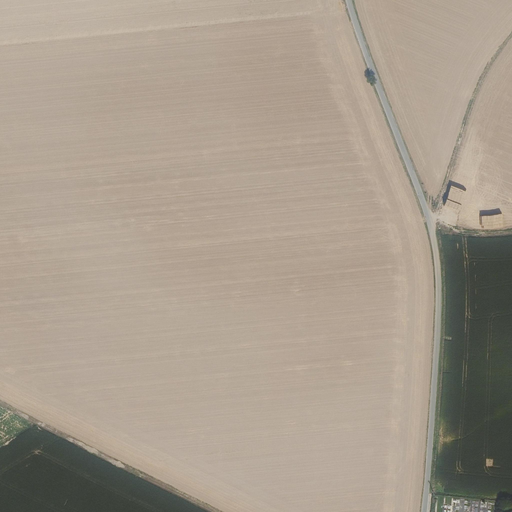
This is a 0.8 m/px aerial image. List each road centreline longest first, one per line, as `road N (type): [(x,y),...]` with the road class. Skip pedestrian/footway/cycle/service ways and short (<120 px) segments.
road 1 (unclassified): [(424,511),(435,248),(350,0)]
road 2 (track): [(0,394),(232,511)]
road 3 (track): [(511,35),(475,93),(430,222)]
